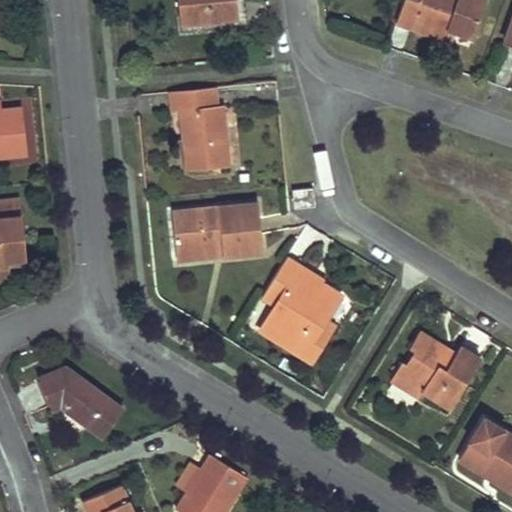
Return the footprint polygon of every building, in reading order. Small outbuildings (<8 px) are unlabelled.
[(181,0),(184,25),(241,19),(239,0),(181,0)] [(249,25),(246,0),(239,0),(241,19),(184,25),(185,32),(249,25)] [(404,0),(395,27),(434,40),(438,30),(453,35),(471,42),(486,1),(481,0),(404,0)] [(438,30),(434,40),(450,46),(453,35),(438,30)] [(192,148),(185,149),(187,167),(227,163),(221,102),(216,102),(214,86),(170,90),(172,109),(181,108),(188,108),(192,148)] [(192,148),(188,108),(181,108),(185,149),(192,148)] [(0,159),(22,157),(21,137),(27,137),(25,109),(4,111),(0,111),(0,159)] [(29,156),(27,137),(21,137),(22,157),(29,156)] [(296,206),(315,205),(314,185),(296,187),(296,206)] [(28,260),(21,200),(0,201),(0,282),(12,282),(9,262),(28,260)] [(178,248),(222,243),(223,252),(263,248),(257,200),(174,209),(178,248)] [(222,243),(178,248),(179,257),(223,252),(222,243)] [(326,337),(318,332),(326,318),(343,291),(324,279),(321,284),(298,271),(303,263),(289,255),(266,294),(278,301),(262,327),(313,358),(326,337)] [(298,271),(321,284),(324,279),(326,277),(303,263),(298,271)] [(318,332),(326,337),(334,323),(326,318),(318,332)] [(416,350),(409,362),(404,360),(394,377),(421,395),(424,390),(450,407),(481,357),(461,345),(457,352),(452,359),(439,350),(443,344),(423,331),(412,347),(416,350)] [(457,352),(443,344),(439,350),(452,359),(457,352)] [(103,439),(124,410),(64,367),(38,378),(52,411),(60,407),(103,439)] [(474,467),(476,462),(485,466),(487,463),(498,469),(491,478),(511,490),(511,432),(483,415),(457,457),(474,467)] [(228,511),(248,480),(210,456),(202,469),(187,493),(176,511),(178,511),(228,511)] [(202,469),(191,462),(177,486),(187,493),(202,469)] [(474,467),(491,478),(498,469),(487,463),(485,466),(476,462),(474,467)] [(131,511),(121,487),(82,502),(86,511),(131,511)]
